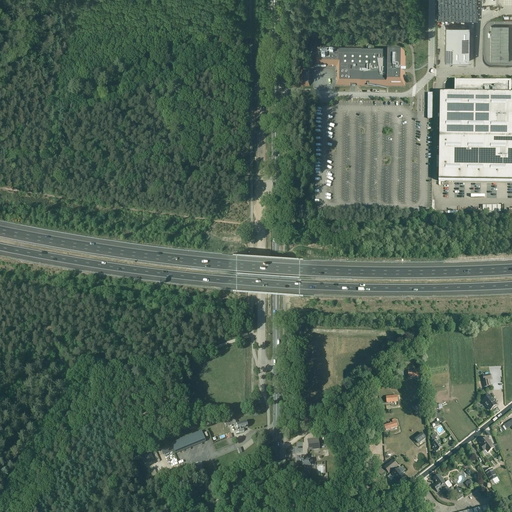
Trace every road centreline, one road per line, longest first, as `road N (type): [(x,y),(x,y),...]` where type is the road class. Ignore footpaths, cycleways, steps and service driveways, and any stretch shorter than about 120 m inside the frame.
road 1 (motorway): [(0,246),(237,281),(511,285)]
road 2 (motorway): [(511,268),(237,265),(0,231)]
road 3 (primary): [(276,511),(274,0)]
road 4 (track): [(386,502),(373,379),(284,447)]
road 5 (track): [(0,61),(32,61),(65,88),(209,36)]
road 6 (track): [(7,511),(77,399),(96,377),(125,364)]
road 7 (unclassified): [(374,511),(511,404)]
road 8 (unknown): [(2,161),(1,0)]
road 9 (track): [(125,364),(166,362),(252,334)]
road 10 (track): [(0,362),(125,364)]
